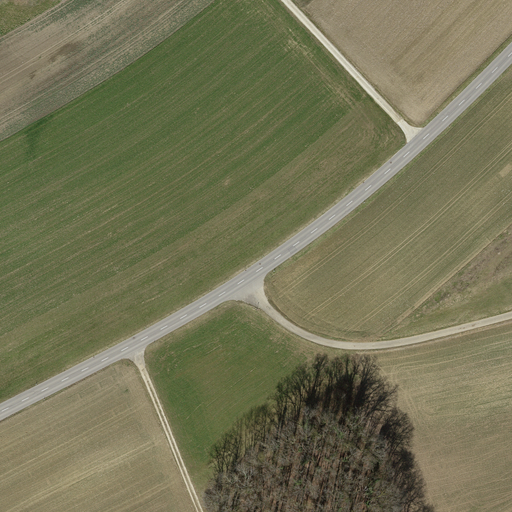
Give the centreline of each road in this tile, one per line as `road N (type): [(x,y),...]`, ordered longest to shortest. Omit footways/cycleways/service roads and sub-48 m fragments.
road 1 (tertiary): [(242,281),(350,202),(511,53)]
road 2 (residential): [(511,314),(358,346),(291,327),(242,281)]
road 3 (tertiary): [(0,411),(242,281)]
road 4 (track): [(420,142),(287,0)]
road 5 (track): [(135,344),(201,511)]
